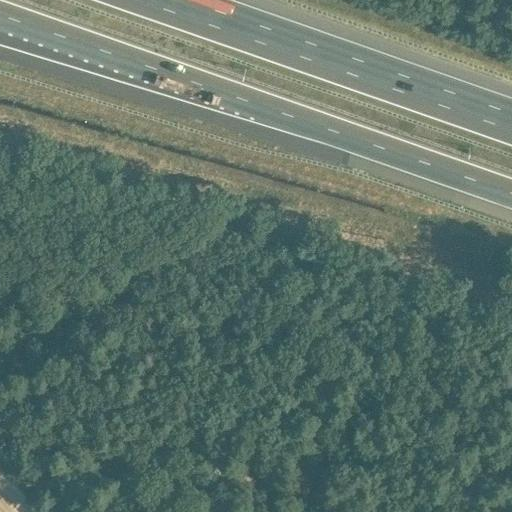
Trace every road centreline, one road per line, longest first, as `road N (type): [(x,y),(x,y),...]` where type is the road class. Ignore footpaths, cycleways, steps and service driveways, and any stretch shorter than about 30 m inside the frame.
road 1 (motorway): [(0,14),(511,193)]
road 2 (track): [(422,511),(0,417)]
road 3 (motorway): [(511,121),(164,0)]
